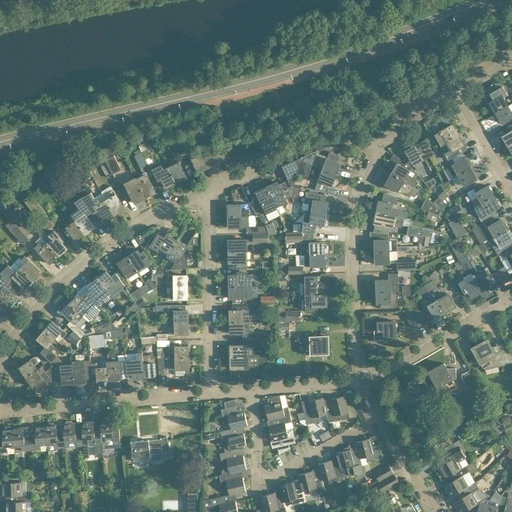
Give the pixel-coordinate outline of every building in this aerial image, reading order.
[(504,50),(510,47),(504,37),(499,40),(504,50)] [(499,40),(494,43),(499,53),(504,50),(499,40)] [(499,53),(494,43),(488,46),(493,56),(499,53)] [(488,46),(483,49),(488,59),(493,56),(488,46)] [(477,52),(483,62),(488,59),(483,49),(477,52)] [(477,52),(472,56),(477,65),(483,62),(477,52)] [(472,68),(477,65),(472,56),(467,58),(472,68)] [(467,58),(461,61),(467,71),(472,68),(467,58)] [(461,74),(467,71),(461,61),(456,64),(461,74)] [(443,71),(437,74),(443,84),(449,81),(443,71)] [(443,84),(437,74),(432,77),(437,87),(443,84)] [(432,77),(427,80),(432,90),(437,87),(432,77)] [(427,80),(421,83),(427,93),(432,90),(427,80)] [(422,96),(427,93),(421,83),(416,86),(422,96)] [(416,86),(410,89),(416,99),(422,96),(416,86)] [(486,96),(484,96),(488,103),(490,102),(496,113),(509,105),(504,97),(508,95),(503,86),(486,96)] [(411,102),(416,99),(410,89),(405,92),(411,102)] [(405,92),(400,95),(406,105),(411,102),(405,92)] [(400,95),(395,98),(401,108),(406,105),(400,95)] [(395,98),(390,101),(396,111),(401,108),(395,98)] [(396,111),(390,101),(384,104),(390,114),(396,111)] [(511,103),(509,105),(496,113),(498,117),(500,121),(502,123),(510,118),(511,117),(511,111),(511,110),(511,103)] [(375,111),(379,120),(385,117),(380,108),(375,111)] [(444,123),(450,120),(445,111),(439,115),(444,123)] [(441,146),(442,146),(446,142),(446,141),(459,134),(453,124),(435,134),(441,146)] [(152,129),(146,131),(150,140),(156,137),(152,129)] [(511,130),(502,136),(508,146),(511,144),(511,130)] [(447,149),(444,151),(445,153),(448,158),(459,152),(458,149),(462,146),(465,145),(459,134),(446,141),(446,142),(450,148),(447,149)] [(434,153),(433,151),(426,139),(416,145),(424,159),(430,156),(435,164),(439,162),(436,157),(434,153)] [(424,159),(416,145),(406,151),(417,171),(422,168),(419,162),(424,159)] [(148,149),(143,152),(146,158),(151,156),(148,149)] [(141,168),(148,165),(142,151),(134,155),(141,168)] [(312,165),(317,151),(302,158),(301,161),(312,165)] [(330,152),(323,169),(336,174),(340,163),(337,162),(339,155),(330,152)] [(214,155),(218,163),(225,160),(224,154),(214,155)] [(440,154),(436,157),(439,162),(441,165),(445,163),(440,154)] [(114,155),(105,160),(113,174),(122,169),(114,155)] [(212,166),(218,163),(214,155),(207,157),(212,166)] [(207,157),(200,158),(205,169),(212,166),(207,157)] [(198,172),(205,169),(200,158),(192,159),(198,172)] [(277,182),(267,187),(276,206),(287,201),(285,198),(291,196),(291,195),(292,185),(296,175),(301,161),(302,158),(282,166),(289,181),(279,185),(277,182)] [(445,163),(441,165),(444,170),(448,168),(453,178),(458,175),(459,175),(471,168),(465,158),(457,163),(455,163),(452,159),(445,163)] [(301,161),(296,175),(306,178),(312,165),(301,161)] [(180,162),(175,164),(169,167),(177,182),(187,178),(180,162)] [(107,163),(101,166),(107,177),(112,174),(107,163)] [(397,163),(392,173),(415,187),(417,184),(418,182),(416,181),(414,180),(417,175),(410,170),(406,168),(397,163)] [(169,167),(163,170),(161,165),(153,169),(158,181),(162,179),(166,187),(177,182),(169,167)] [(61,166),(55,170),(58,175),(64,171),(61,166)] [(318,167),(314,179),(318,180),(332,186),(336,174),(323,169),(318,167)] [(471,168),(459,175),(465,186),(477,178),(471,168)] [(40,173),(33,178),(37,183),(43,179),(40,173)] [(136,180),(145,198),(156,193),(146,173),(141,175),(142,177),(136,180)] [(415,187),(392,173),(391,174),(389,173),(383,182),(386,184),(385,184),(400,193),(401,191),(410,196),(415,187)] [(434,177),(425,182),(429,189),(438,184),(434,177)] [(135,178),(125,183),(135,203),(145,198),(136,180),(135,178)] [(449,180),(442,184),(444,189),(451,185),(449,180)] [(84,189),(79,192),(82,197),(92,212),(94,214),(99,211),(100,212),(105,221),(106,220),(110,218),(111,219),(115,217),(114,215),(115,215),(106,200),(102,193),(94,198),(91,192),(93,191),(89,185),(84,189)] [(300,186),(292,185),(291,195),(298,196),(300,186)] [(482,203),(494,196),(488,185),(480,190),(476,192),(478,196),(471,200),(475,207),(482,203)] [(111,186),(101,191),(102,193),(106,200),(115,215),(125,209),(120,200),(114,190),(113,190),(111,186)] [(266,214),(277,209),(276,206),(267,187),(265,186),(259,188),(258,191),(256,192),(266,214)] [(445,190),(438,196),(439,197),(445,204),(451,200),(445,190)] [(326,214),(328,202),(318,200),(319,194),(307,192),(305,203),(309,204),(308,211),(312,212),(326,214)] [(404,218),(407,218),(408,212),(401,211),(402,210),(392,208),(393,204),(397,205),(399,198),(385,193),(383,201),(379,200),(377,212),(404,218)] [(31,195),(24,200),(35,215),(42,210),(31,195)] [(483,223),(491,218),(488,213),(500,206),(494,196),(482,203),(475,207),(481,217),(480,218),(483,223)] [(79,208),(71,214),(73,216),(76,220),(86,234),(95,227),(89,219),(87,216),(92,212),(82,197),(75,202),(79,208)] [(421,208),(433,213),(438,215),(440,208),(426,198),(421,208)] [(247,204),(228,205),(229,216),(249,216),(249,209),(247,209),(247,204)] [(469,204),(463,208),(465,212),(472,209),(469,204)] [(253,207),(257,216),(261,214),(257,205),(253,207)] [(17,208),(12,212),(18,219),(22,215),(17,208)] [(306,211),(303,232),(313,232),(315,233),(316,224),(324,225),(326,214),(312,212),(308,211),(306,211)] [(46,229),(54,225),(50,219),(48,221),(45,216),(47,215),(45,212),(40,215),(43,221),(42,222),(46,229)] [(404,218),(377,212),(374,224),(393,228),(394,226),(402,228),(404,218),(406,219),(407,218),(404,218)] [(249,216),(229,216),(229,228),(246,227),(247,227),(247,226),(247,222),(249,222),(249,216)] [(494,237),(507,230),(501,219),(497,221),(495,216),(491,218),(483,223),(479,225),(488,241),(494,237)] [(458,237),(464,234),(456,219),(449,222),(458,237)] [(68,220),(64,223),(71,233),(77,241),(86,234),(76,220),(71,224),(68,220)] [(270,222),(266,224),(266,226),(269,233),(269,235),(277,233),(273,221),(270,222)] [(15,225),(10,230),(23,244),(29,239),(15,225)] [(408,226),(406,233),(417,234),(426,235),(430,236),(431,231),(408,226)] [(497,242),(492,245),(495,250),(498,254),(510,247),(511,246),(509,242),(511,240),(511,238),(507,230),(494,237),(497,242)] [(52,239),(47,244),(59,256),(67,248),(62,242),(64,241),(54,231),(49,235),(52,239)] [(148,239),(144,233),(144,232),(136,237),(143,248),(148,239)] [(303,232),(302,232),(286,233),(286,241),(302,240),(303,255),(305,254),(325,254),(324,242),(313,242),(313,233),(303,232)] [(269,233),(253,233),(253,242),(269,242),(269,233)] [(177,241),(167,235),(165,238),(158,234),(151,246),(158,251),(160,248),(169,254),(177,241)] [(426,235),(417,234),(417,242),(419,242),(419,246),(419,250),(425,250),(425,242),(426,235)] [(36,247),(44,256),(50,264),(59,256),(47,244),(41,236),(36,240),(38,242),(34,246),(36,247)] [(229,251),(247,251),(247,239),(229,240),(229,251)] [(375,240),(375,252),(389,251),(389,239),(375,240)] [(187,247),(177,241),(169,254),(168,256),(176,261),(171,269),(187,269),(187,259),(182,259),(180,258),(187,247)] [(484,242),(477,246),(480,251),(487,247),(484,242)] [(140,254),(138,250),(128,256),(138,272),(152,263),(144,251),(140,254)] [(248,266),(247,257),(247,251),(229,251),(229,263),(238,263),(238,267),(248,266)] [(275,268),(274,251),(268,251),(269,260),(263,260),(263,268),(275,268)] [(376,264),(390,263),(389,251),(375,252),(376,264)] [(458,258),(459,260),(461,264),(466,262),(469,268),(472,273),(473,275),(481,271),(472,256),(469,252),(468,252),(458,258)] [(311,266),(315,266),(325,266),(325,254),(305,254),(305,267),(311,266)] [(34,280),(42,272),(34,265),(26,256),(22,260),(19,257),(15,262),(34,280)] [(138,272),(128,256),(118,263),(128,278),(138,272)] [(415,260),(398,260),(399,271),(416,270),(415,260)] [(0,273),(1,274),(10,282),(15,278),(22,285),(25,288),(34,280),(15,262),(10,266),(7,264),(0,271),(0,273)] [(466,262),(461,264),(465,271),(469,268),(466,262)] [(303,274),(303,266),(289,267),(289,274),(303,274)] [(494,273),(496,276),(507,270),(505,266),(499,270),(494,273)] [(481,271),(473,275),(482,291),(488,288),(490,292),(495,289),(491,282),(494,280),(487,267),(481,271)] [(510,275),(507,270),(496,276),(497,278),(501,285),(508,282),(505,277),(510,275)] [(107,271),(98,278),(106,289),(106,288),(113,297),(121,290),(126,286),(117,273),(112,277),(107,271)] [(238,275),(229,275),(230,286),(243,286),(252,286),(252,275),(247,275),(247,272),(238,272),(238,273),(238,275)] [(399,291),(398,273),(388,274),(388,279),(376,280),(377,292),(395,291),(399,291)] [(426,278),(429,283),(432,289),(436,286),(435,285),(440,281),(435,273),(426,278)] [(463,278),(465,280),(459,283),(465,294),(469,292),(472,297),(482,291),(473,275),(472,273),(463,278)] [(0,297),(10,306),(17,297),(6,288),(10,282),(1,274),(0,275),(0,289),(1,291),(0,291),(0,297)] [(187,275),(177,276),(169,276),(169,281),(175,281),(175,287),(188,287),(187,275)] [(305,283),(300,283),(300,295),(304,295),(327,294),(326,287),(331,287),(331,282),(326,282),(321,282),(321,275),(305,276),(305,283)] [(91,289),(86,293),(96,304),(96,303),(101,300),(105,305),(113,298),(114,299),(114,298),(106,289),(98,278),(89,286),(91,289)] [(146,283),(130,293),(135,300),(143,293),(149,289),(146,283)] [(243,286),(230,286),(230,298),(233,298),(240,298),(244,298),(248,298),(252,298),(252,295),(252,286),(243,286)] [(436,286),(432,289),(438,299),(439,299),(446,312),(456,306),(451,297),(449,293),(447,294),(445,292),(441,294),(436,286)] [(175,287),(175,293),(170,293),(170,299),(188,299),(188,287),(175,287)] [(395,291),(377,292),(377,304),(381,304),(381,307),(395,307),(395,291)] [(81,297),(78,295),(70,303),(83,316),(96,304),(86,293),(81,297)] [(304,295),(304,310),(314,310),(314,306),(327,306),(327,294),(304,295)] [(10,306),(0,297),(0,312),(3,315),(10,306)] [(446,312),(438,299),(428,305),(435,318),(446,312)] [(140,307),(135,301),(127,312),(129,315),(140,307)] [(70,303),(62,311),(69,318),(72,321),(75,324),(83,316),(70,303)] [(185,305),(170,305),(170,311),(170,323),(176,323),(188,322),(188,311),(185,311),(185,305)] [(285,311),(278,311),(278,315),(279,321),(286,321),(301,320),(300,309),(285,310),(285,311)] [(230,310),(230,322),(243,322),(243,316),(248,315),(248,310),(230,310)] [(418,324),(424,321),(419,312),(417,310),(402,310),(407,319),(412,328),(418,324)] [(66,333),(52,321),(45,330),(55,339),(59,334),(63,337),(66,333)] [(289,321),(276,322),(277,324),(277,331),(289,330),(289,323),(289,321)] [(396,338),(396,321),(378,322),(378,331),(375,331),(375,339),(383,339),(383,343),(389,342),(389,339),(396,338)] [(170,323),(170,334),(188,334),(188,322),(176,323),(170,323)] [(243,322),(230,322),(231,333),(243,332),(243,339),(262,339),(264,339),(266,339),(266,331),(255,331),(255,327),(250,327),(250,322),(243,322)] [(102,325),(95,327),(97,333),(103,332),(102,325)] [(51,343),(55,339),(45,330),(38,339),(47,346),(42,352),(51,363),(57,355),(52,350),(55,346),(51,343)] [(104,334),(89,336),(90,348),(105,346),(104,334)] [(311,334),(304,334),(305,354),(321,354),(323,356),(327,356),(328,353),(329,353),(329,342),(329,339),(328,339),(328,336),(327,336),(321,336),(311,336),(311,334)] [(156,336),(141,337),(142,344),(157,342),(156,336)] [(243,345),(231,345),(231,357),(249,356),(254,356),(254,346),(262,346),(262,339),(243,339),(243,345)] [(472,348),(477,356),(483,368),(491,364),(492,366),(509,361),(509,362),(510,361),(511,360),(511,352),(507,343),(501,346),(503,350),(496,355),(487,339),(472,348)] [(172,346),(170,346),(170,352),(176,351),(176,358),(189,357),(189,346),(172,346)] [(138,353),(126,354),(126,360),(128,374),(133,374),(133,378),(134,378),(138,378),(139,379),(142,379),(143,379),(144,377),(145,377),(143,355),(143,352),(138,353)] [(143,355),(145,377),(151,376),(151,379),(156,379),(156,376),(155,358),(152,358),(152,353),(148,354),(149,354),(143,355)] [(249,368),(249,358),(249,356),(231,357),(231,369),(249,368)] [(35,357),(20,368),(27,377),(38,370),(37,369),(34,365),(38,362),(35,357)] [(171,358),(168,358),(168,365),(171,364),(171,369),(176,369),(176,375),(184,375),(184,369),(189,369),(189,357),(171,358)] [(91,360),(73,362),(73,364),(73,370),(74,383),(86,382),(86,379),(92,378),(91,368),(91,363),(91,360)] [(109,367),(108,367),(109,380),(121,379),(119,361),(108,362),(109,367)] [(109,380),(108,367),(103,367),(102,362),(96,363),(98,381),(109,380)] [(457,379),(457,378),(456,368),(447,369),(444,363),(429,372),(442,395),(450,390),(446,383),(452,379),(457,379)] [(73,364),(61,365),(62,374),(63,384),(74,383),(73,370),(73,364)] [(55,381),(53,367),(53,366),(45,371),(41,366),(37,369),(38,370),(27,377),(33,387),(43,380),(46,383),(55,381)] [(462,378),(468,388),(478,382),(470,369),(462,374),(462,378)] [(402,386),(395,390),(397,394),(404,406),(406,410),(413,406),(410,402),(423,395),(415,379),(413,376),(406,380),(408,383),(402,386)] [(288,407),(283,408),(280,395),(268,398),(269,405),(265,406),(269,420),(279,417),(281,424),(292,422),(288,407)] [(333,410),(327,411),(327,414),(329,423),(350,417),(344,396),(330,399),(333,410)] [(321,415),(327,414),(327,411),(326,411),(323,397),(309,401),(311,411),(304,413),(307,425),(322,421),(321,415)] [(230,424),(231,429),(232,429),(248,426),(244,411),(234,414),(232,407),(238,406),(236,399),(225,402),(226,408),(221,409),(225,425),(230,424)] [(357,410),(363,420),(370,416),(364,406),(357,410)] [(507,415),(502,418),(505,424),(510,422),(507,415)] [(103,420),(100,421),(101,431),(102,431),(103,444),(105,443),(108,443),(107,440),(114,439),(114,443),(120,442),(120,439),(119,429),(119,423),(113,424),(112,420),(110,420),(108,418),(104,418),(103,420)] [(83,432),(76,433),(75,423),(73,423),(71,421),(67,421),(65,424),(63,424),(64,434),(65,434),(66,447),(70,447),(70,443),(77,442),(77,446),(85,445),(83,432)] [(83,432),(85,445),(89,445),(91,446),(94,446),(95,444),(103,444),(102,431),(101,431),(95,431),(94,421),(82,422),(83,432)] [(279,454),(289,448),(290,448),(289,444),(296,443),(293,433),(292,428),(294,427),(292,422),(281,424),(269,427),(272,441),(283,438),(284,445),(278,446),(279,454)] [(47,425),(46,425),(48,445),(55,444),(55,448),(66,447),(65,434),(64,434),(58,435),(57,424),(55,425),(53,423),(49,423),(47,425)] [(41,445),(48,445),(46,425),(35,426),(36,436),(30,437),(32,450),(41,449),(41,445)] [(13,428),(12,428),(9,426),(6,427),(4,429),(2,429),(3,439),(0,439),(0,452),(8,452),(7,448),(14,448),(13,428)] [(24,427),(13,428),(14,448),(22,447),(22,451),(32,450),(30,437),(24,437),(24,427)] [(231,451),(247,448),(244,433),(234,436),(232,429),(231,429),(221,431),(226,452),(231,451)] [(329,430),(320,436),(323,441),(332,436),(329,430)] [(504,437),(502,439),(502,443),(506,444),(508,443),(511,448),(511,444),(510,440),(509,440),(506,435),(504,437)] [(164,449),(170,447),(167,436),(161,438),(161,440),(149,441),(149,440),(131,441),(132,457),(151,455),(151,459),(165,458),(163,445),(164,449)] [(356,442),(358,452),(360,458),(361,458),(367,457),(368,462),(383,458),(380,447),(373,449),(370,438),(356,442)] [(337,453),(341,469),(342,469),(344,476),(349,475),(349,473),(355,471),(355,473),(361,477),(365,475),(361,458),(360,458),(358,452),(352,454),(350,445),(344,448),(344,451),(337,453)] [(445,478),(454,473),(462,468),(458,462),(465,457),(459,447),(447,454),(450,460),(438,467),(445,478)] [(222,475),(230,473),(231,473),(247,469),(243,455),(233,458),(231,451),(226,452),(220,453),(223,468),(221,473),(222,475)] [(437,463),(433,458),(419,466),(422,471),(437,463)] [(334,471),(332,460),(318,464),(322,480),(322,481),(323,481),(328,479),(330,484),(345,480),(344,476),(342,469),(341,469),(334,471)] [(389,466),(381,471),(375,474),(379,481),(394,472),(389,466)] [(449,483),(444,486),(451,497),(463,490),(468,487),(468,486),(462,476),(469,472),(466,466),(465,466),(462,468),(454,473),(457,478),(449,483)] [(323,481),(322,481),(322,480),(315,481),(313,471),(299,475),(303,491),(304,491),(309,489),(311,494),(325,490),(323,481)] [(229,489),(230,495),(246,491),(243,477),(232,480),(231,473),(230,473),(222,475),(220,475),(224,490),(229,489)] [(382,492),(390,487),(399,482),(395,475),(378,485),(382,492)] [(16,495),(16,501),(27,501),(31,501),(31,494),(27,494),(26,482),(22,482),(12,482),(2,483),(2,496),(6,496),(16,495)] [(285,507),(286,507),(287,511),(289,511),(295,510),(294,505),(306,501),(304,491),(303,491),(296,492),(294,482),(279,486),(284,502),(285,507)] [(459,511),(463,511),(468,510),(478,503),(485,499),(490,496),(479,488),(475,482),(468,486),(468,487),(463,490),(466,495),(454,502),(459,511)] [(74,491),(74,508),(88,507),(87,490),(74,491)] [(499,508),(498,508),(501,495),(495,491),(489,500),(485,499),(484,499),(478,503),(468,510),(477,511),(497,511),(498,510),(499,508)] [(260,497),(264,511),(287,511),(286,507),(285,507),(284,502),(277,503),(275,493),(260,497)] [(501,495),(498,508),(499,508),(498,510),(504,511),(503,511),(511,511),(511,493),(509,493),(508,497),(501,495)] [(238,511),(236,501),(225,503),(224,496),(210,499),(205,500),(203,500),(203,511),(238,511)] [(337,499),(331,503),(333,507),(340,503),(337,499)] [(31,511),(31,501),(27,501),(16,501),(6,502),(6,511),(31,511)] [(121,502),(108,502),(108,510),(122,510),(121,502)]
